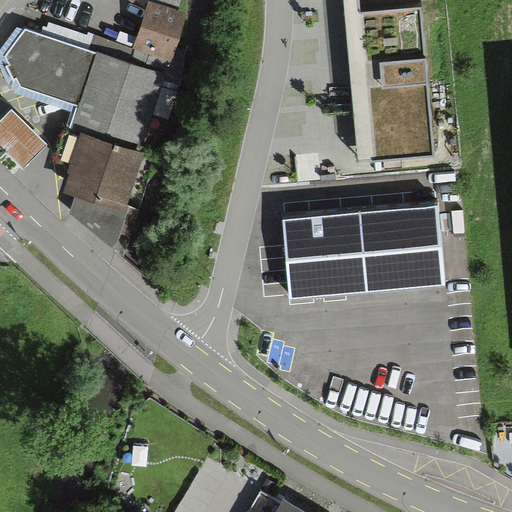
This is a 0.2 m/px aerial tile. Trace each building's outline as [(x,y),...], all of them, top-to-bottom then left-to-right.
[(144,0),(131,40),(163,50),(176,9),(146,0),(144,0)] [(344,0),(360,156),(434,149),(418,0),(344,0)] [(65,180),(112,195),(153,65),(20,23),(0,52),(0,53),(11,77),(70,96),(52,153),(72,159),(71,162),(65,180)] [(0,137),(20,156),(41,134),(9,104),(0,114),(0,137)] [(434,198),(278,212),(279,226),(285,292),(441,277),(434,198)] [(276,511),(281,503),(261,491),(248,511),(276,511)] [(303,511),(283,500),(281,503),(276,511),(303,511)]
